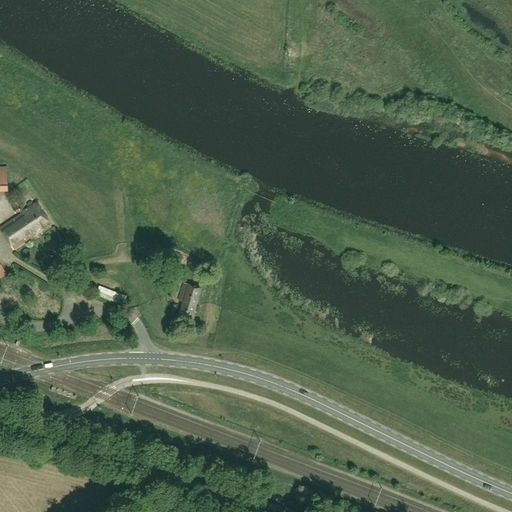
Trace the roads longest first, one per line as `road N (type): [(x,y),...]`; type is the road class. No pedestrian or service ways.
road 1 (secondary): [(143,358),(262,379),(511,494)]
road 2 (unclassified): [(143,358),(140,330),(122,314),(40,328),(0,318)]
road 3 (track): [(170,478),(0,430)]
road 4 (secondary): [(0,378),(143,358)]
